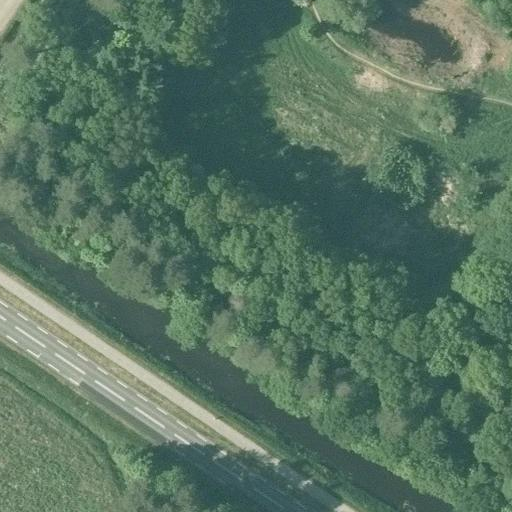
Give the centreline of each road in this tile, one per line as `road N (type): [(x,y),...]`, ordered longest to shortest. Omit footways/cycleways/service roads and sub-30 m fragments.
road 1 (secondary): [(287,511),(0,317)]
road 2 (track): [(511,118),(443,133),(359,102),(297,48),(282,0)]
road 3 (track): [(310,0),(338,41),(367,63),(430,88),(511,105)]
